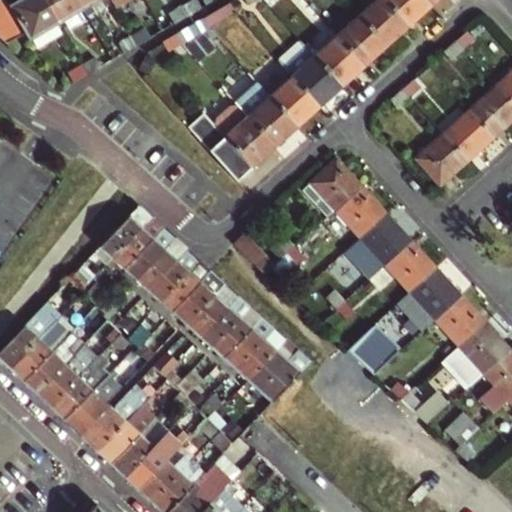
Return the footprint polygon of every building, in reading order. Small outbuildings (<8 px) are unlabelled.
[(0,0),(0,35),(8,43),(27,32),(12,6),(5,0),(0,0)] [(57,24),(43,0),(22,0),(12,6),(27,32),(30,39),(57,24)] [(43,0),(57,24),(81,9),(75,0),(43,0)] [(75,0),(81,9),(87,20),(113,4),(110,0),(75,0)] [(196,0),(194,0),(183,7),(188,16),(201,8),(196,0)] [(384,0),(377,0),(359,17),(386,47),(408,27),(384,0)] [(424,0),(384,0),(408,27),(431,6),(424,0)] [(169,15),(175,24),(188,16),(183,7),(169,15)] [(222,20),(217,11),(203,19),(207,29),(222,20)] [(359,17),(337,36),(364,67),(386,47),(359,17)] [(195,36),(190,27),(176,35),(182,44),(195,36)] [(145,29),(132,37),(137,46),(150,38),(145,29)] [(456,43),(463,50),(475,40),(468,32),(456,43)] [(182,44),(176,35),(163,43),(168,52),(182,44)] [(337,36),(314,56),(342,87),(364,67),(337,36)] [(119,44),(124,53),(137,46),(132,37),(119,44)] [(463,50),(456,43),(445,52),(452,60),(463,50)] [(285,68),(292,76),(319,107),(342,87),(314,56),(307,48),(285,68)] [(95,59),(82,66),(87,75),(100,68),(95,59)] [(69,74),(74,83),(87,75),(82,66),(69,74)] [(511,72),(496,87),(511,104),(511,72)] [(292,76),(269,97),(297,127),(319,107),(292,76)] [(403,90),(410,98),(421,88),(414,80),(403,90)] [(297,127),(269,97),(257,83),(235,103),(237,105),(274,147),(297,127)] [(511,104),(496,87),(470,110),(494,137),(511,121),(511,104)] [(410,98),(403,90),(391,100),(398,109),(410,98)] [(436,127),(443,134),(467,161),(494,137),(470,110),(463,103),(436,127)] [(213,125),(252,168),(274,147),(237,105),(232,105),(214,122),(213,125)] [(203,114),(188,128),(236,182),(252,168),(213,125),(203,114)] [(440,186),(467,161),(443,134),(416,159),(440,186)] [(327,220),(336,212),(362,188),(337,159),(302,191),(327,220)] [(360,238),(387,214),(362,188),(336,212),(360,238)] [(100,248),(113,259),(151,219),(138,208),(100,248)] [(412,241),(387,214),(360,238),(343,254),(368,281),(384,266),(412,241)] [(151,219),(113,259),(124,270),(163,230),(151,219)] [(163,230),(124,270),(136,280),(174,240),(163,230)] [(276,265),(243,233),(232,244),(265,275),(276,265)] [(284,236),(277,243),(288,255),(295,248),(284,236)] [(186,251),(174,240),(136,280),(148,291),(186,251)] [(409,293),(436,268),(412,241),(384,266),(409,293)] [(288,255),(277,243),(272,248),(282,260),(288,255)] [(305,259),(295,248),(288,255),(298,266),(305,259)] [(186,251),(148,291),(160,302),(199,263),(186,251)] [(94,261),(90,258),(67,282),(73,287),(84,275),(82,274),(94,261)] [(199,263),(160,302),(172,312),(210,273),(199,263)] [(434,320),(461,296),(436,268),(409,293),(434,320)] [(210,273),(172,312),(185,325),(224,285),(210,273)] [(86,295),(93,302),(102,293),(105,290),(97,283),(86,295)] [(185,325),(199,337),(238,298),(224,285),(185,325)] [(337,309),(344,302),(334,291),(327,298),(337,309)] [(113,304),(102,293),(93,302),(105,313),(113,304)] [(459,347),(486,323),(461,296),(434,320),(459,347)] [(238,298),(199,337),(211,348),(249,308),(238,298)] [(344,302),(337,309),(347,320),(355,313),(344,302)] [(0,351),(0,359),(10,369),(47,329),(55,321),(42,308),(0,351)] [(211,348),(224,359),(262,320),(249,308),(211,348)] [(120,332),(114,326),(107,320),(100,327),(113,340),(120,332)] [(262,320),(224,359),(235,369),(273,330),(262,320)] [(134,345),(138,349),(152,333),(140,322),(126,337),(134,345)] [(510,349),(486,323),(459,347),(483,374),(510,349)] [(346,350),(374,376),(400,351),(373,326),(346,350)] [(10,369),(22,381),(61,341),(47,329),(10,369)] [(273,330),(235,369),(247,380),(285,340),(273,330)] [(113,340),(110,343),(124,355),(132,346),(134,345),(126,337),(120,332),(113,340)] [(297,352),(285,340),(247,380),(259,391),(297,352)] [(61,341),(22,381),(36,393),(74,354),(61,341)] [(132,346),(124,355),(139,370),(147,360),(132,346)] [(459,347),(446,360),(470,386),(483,374),(459,347)] [(74,354),(87,366),(93,360),(80,348),(74,354)] [(511,396),(511,351),(510,349),(483,374),(494,386),(481,398),(494,413),(508,401),(511,396)] [(271,402),(309,363),(297,352),(259,391),(271,402)] [(74,354),(36,393),(49,406),(87,366),(74,354)] [(167,354),(155,366),(163,373),(175,362),(167,354)] [(63,419),(101,379),(87,366),(49,406),(63,419)] [(192,370),(177,385),(186,394),(202,379),(192,370)] [(115,392),(101,379),(63,419),(77,433),(106,402),(115,392)] [(181,391),(175,385),(169,379),(159,390),(171,402),(181,391)] [(397,383),(390,390),(401,401),(408,394),(397,383)] [(171,402),(185,414),(194,404),(187,397),(181,391),(171,402)] [(83,438),(97,451),(134,411),(137,413),(143,408),(151,399),(144,392),(136,401),(128,393),(120,399),(112,407),(83,438)] [(209,416),(224,400),(215,392),(201,408),(209,416)] [(423,407),(408,394),(401,401),(412,411),(415,414),(423,407)] [(423,407),(415,414),(427,425),(448,406),(437,394),(423,407)] [(80,435),(83,438),(112,407),(109,404),(106,402),(77,433),(80,435)] [(209,419),(219,429),(235,411),(226,402),(209,419)] [(194,404),(185,414),(198,427),(207,417),(198,408),(194,404)] [(134,411),(97,451),(110,463),(148,424),(149,425),(153,421),(155,420),(143,408),(137,413),(134,411)] [(458,447),(462,443),(477,429),(464,414),(444,432),(458,447)] [(166,434),(153,421),(149,425),(148,424),(110,463),(124,476),(161,436),(163,438),(166,434)] [(161,436),(124,476),(138,489),(175,449),(177,450),(180,447),(188,438),(182,432),(173,441),(166,434),(163,438),(161,436)] [(212,448),(220,456),(231,444),(223,437),(212,448)] [(473,453),(462,443),(458,447),(455,450),(466,461),(473,453)] [(151,502),(192,458),(180,447),(177,450),(175,449),(138,489),(151,502)] [(205,471),(192,458),(151,502),(161,511),(166,511),(198,479),(205,471)] [(213,463),(205,471),(219,484),(223,488),(231,480),(213,463)] [(205,471),(198,479),(166,511),(200,511),(213,499),(219,493),(223,488),(219,484),(205,471)] [(200,511),(235,511),(242,506),(223,488),(219,493),(213,499),(200,511)]
